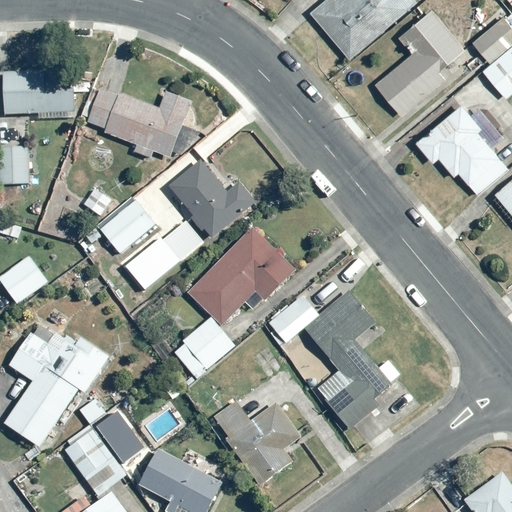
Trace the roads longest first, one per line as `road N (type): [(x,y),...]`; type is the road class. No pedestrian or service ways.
road 1 (residential): [(133,0),(187,16),(266,77),(511,371)]
road 2 (residential): [(335,511),(511,384)]
